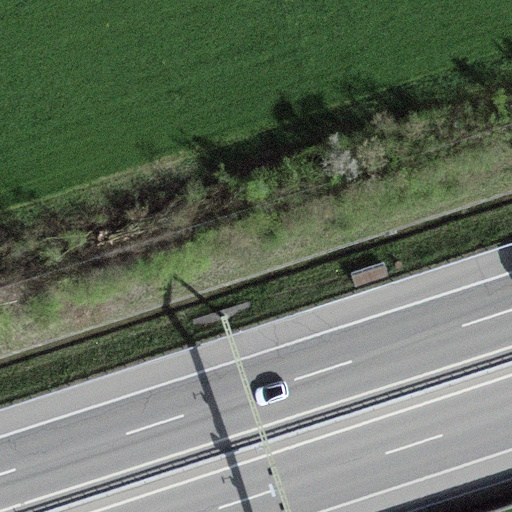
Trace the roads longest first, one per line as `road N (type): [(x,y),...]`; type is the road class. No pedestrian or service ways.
road 1 (motorway): [(511,308),(0,473)]
road 2 (motorway): [(209,511),(511,413)]
